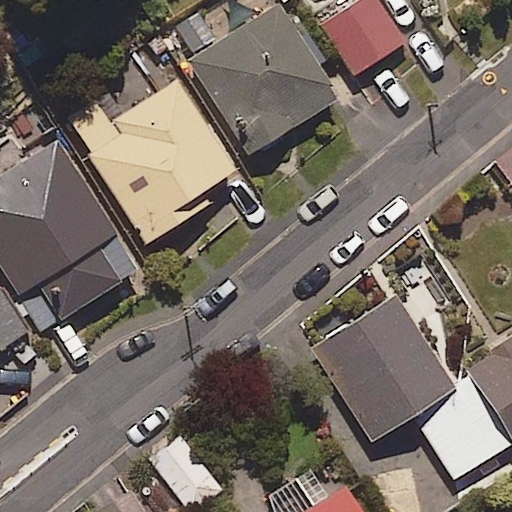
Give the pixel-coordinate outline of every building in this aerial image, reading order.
[(405,44),(375,0),(361,0),(322,26),(356,77),(405,44)] [(340,103),(280,7),(190,64),(250,160),(340,103)] [(236,177),(177,84),(110,126),(95,101),(65,120),(147,249),(193,219),(187,209),(236,177)] [(138,277),(58,142),(9,171),(2,159),(0,160),(0,271),(38,336),(138,277)] [(0,350),(29,333),(3,291),(0,293),(0,350)] [(511,347),(453,385),(398,300),(315,354),(374,446),(415,419),(456,483),(511,447),(511,347)] [(197,511),(222,493),(180,439),(150,462),(188,511),(197,511)] [(328,502),(310,472),(267,499),(274,511),(359,511),(346,491),(328,502)] [(142,511),(130,493),(102,511),(142,511)]
